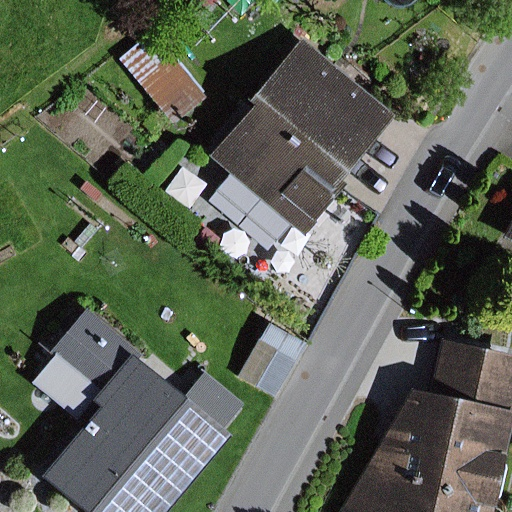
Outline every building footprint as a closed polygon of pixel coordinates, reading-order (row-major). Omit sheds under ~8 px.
[(116,60),(165,125),(200,98),(150,33),(116,60)] [(294,237),(338,184),(329,177),(381,113),(290,38),(237,102),(244,107),(201,158),(221,174),(207,192),(267,242),(281,225),(294,237)] [(99,193),(84,181),(76,190),(91,202),(99,193)] [(511,247),(511,211),(496,238),(511,247)] [(97,231),(88,223),(72,243),(81,251),(97,231)] [(241,235),(228,226),(219,237),(231,247),(241,235)] [(138,356),(83,309),(45,354),(93,394),(86,402),(94,409),(35,479),(74,511),(158,511),(222,437),(216,432),(239,405),(199,372),(177,399),(133,362),(138,356)] [(300,344),(265,324),(235,378),(269,397),(300,344)] [(404,391),(335,511),(481,511),(511,377),(511,358),(438,342),(426,396),(404,391)]
